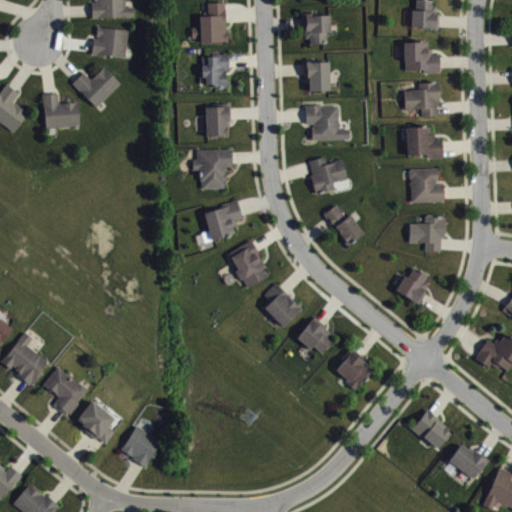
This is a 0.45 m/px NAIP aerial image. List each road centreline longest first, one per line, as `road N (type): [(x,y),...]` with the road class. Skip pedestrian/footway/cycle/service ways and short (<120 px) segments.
road 1 (residential): [(511,427),(333,283),(281,214),(271,179),(262,0)]
road 2 (residential): [(478,0),(482,243),(454,319),(355,440)]
road 3 (residential): [(0,407),(106,494),(141,504),(270,501),(320,478),(355,440)]
